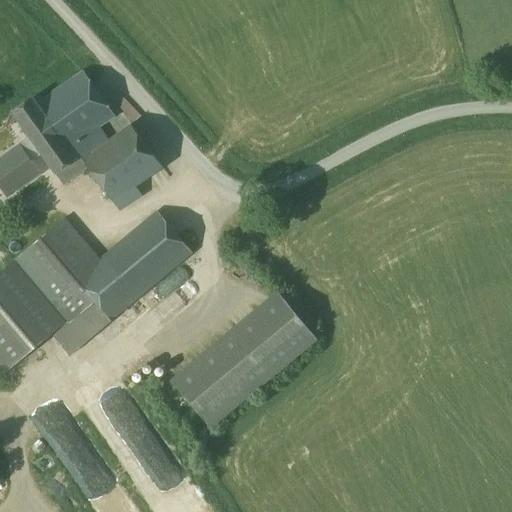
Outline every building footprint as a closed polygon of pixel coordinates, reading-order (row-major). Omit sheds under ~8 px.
[(115,116),(84,72),(38,104),(33,98),(13,112),(63,184),(88,166),(113,200),(136,186),(163,167),(131,125),(108,142),(98,127),(115,116)] [(20,144),(0,157),(0,184),(9,197),(41,174),(20,144)] [(136,186),(113,200),(121,210),(142,196),(136,186)] [(100,260),(76,279),(95,302),(111,321),(193,254),(158,212),(100,260)] [(65,218),(0,273),(0,371),(3,375),(51,334),(67,321),(70,324),(95,302),(76,279),(100,260),(65,218)] [(278,293),(172,380),(212,428),(317,340),(278,293)] [(70,356),(111,321),(95,302),(70,324),(67,321),(51,334),(70,356)]
